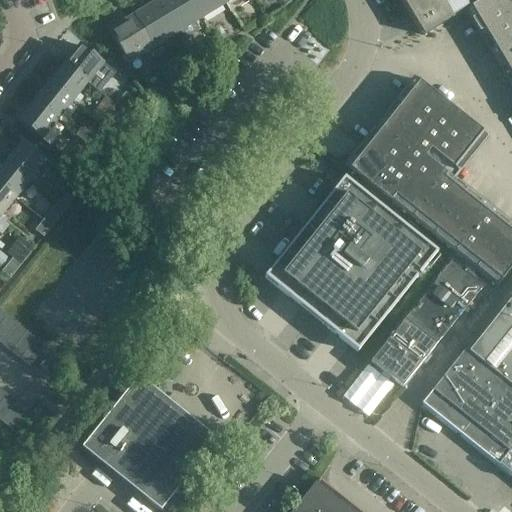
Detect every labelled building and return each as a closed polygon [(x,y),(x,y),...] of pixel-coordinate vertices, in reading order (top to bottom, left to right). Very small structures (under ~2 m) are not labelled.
[(200,19),(188,0),(157,0),(155,1),(175,34),(200,19)] [(224,5),(221,0),(188,0),(200,19),(224,5)] [(398,0),(420,36),(479,0),(398,0)] [(511,0),(486,0),(466,12),(511,89),(511,0)] [(175,34),(155,1),(131,16),(151,49),(175,34)] [(151,49),(131,16),(106,31),(126,64),(151,49)] [(77,47),(61,66),(86,86),(101,66),(77,47)] [(86,86),(61,66),(46,85),(70,104),(86,86)] [(413,79),(343,167),(403,214),(496,289),(511,269),(511,226),(455,180),(488,139),(476,130),(413,79)] [(70,104),(46,85),(31,104),(55,123),(70,104)] [(122,115),(133,101),(125,94),(114,108),(122,115)] [(55,123),(31,104),(15,123),(39,143),(55,123)] [(122,115),(114,108),(105,119),(113,126),(122,115)] [(92,153),(103,139),(94,132),(83,146),(92,153)] [(20,143),(4,163),(28,182),(44,162),(20,143)] [(92,153),(83,146),(74,157),(83,164),(92,153)] [(28,182),(4,163),(0,167),(0,190),(13,201),(28,182)] [(342,181),(288,249),(263,279),(357,353),(435,255),(342,181)] [(0,216),(13,201),(0,190),(0,216)] [(57,205),(65,211),(73,201),(65,194),(57,205)] [(41,224),(50,230),(65,211),(57,205),(41,224)] [(35,232),(43,239),(50,230),(41,224),(35,232)] [(19,268),(30,255),(22,248),(11,262),(19,268)] [(19,268),(11,262),(1,273),(10,280),(19,268)] [(449,264),(369,363),(401,389),(481,290),(449,264)] [(511,298),(466,356),(462,353),(421,405),(498,466),(496,469),(502,474),(511,461),(511,298)] [(7,318),(0,327),(0,344),(1,346),(17,326),(7,318)] [(17,326),(1,346),(11,353),(26,333),(17,326)] [(26,333),(11,353),(20,361),(36,341),(26,333)] [(36,341),(20,361),(30,368),(45,348),(36,341)] [(50,354),(35,372),(47,382),(62,364),(50,354)] [(82,450),(101,465),(159,511),(161,511),(216,443),(137,381),(82,450)] [(0,404),(0,422),(1,423),(16,404),(7,396),(0,404)] [(16,404),(1,423),(10,431),(26,411),(16,404)] [(511,461),(502,474),(507,479),(510,476),(511,477),(511,461)] [(290,511),(346,511),(319,490),(311,485),(290,511)]
